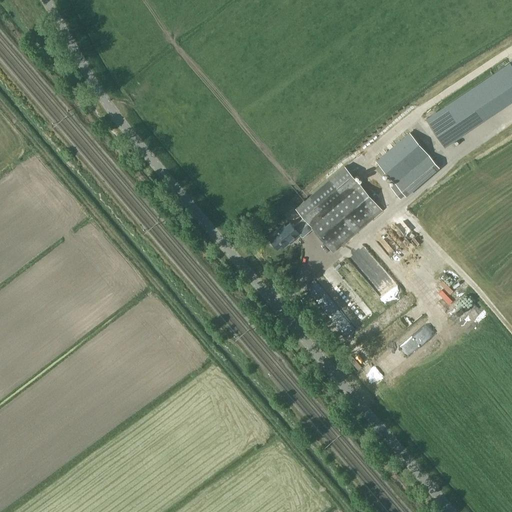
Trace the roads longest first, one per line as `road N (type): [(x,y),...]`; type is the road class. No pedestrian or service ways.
road 1 (unclassified): [(452,511),(119,120),(46,0)]
road 2 (track): [(276,306),(395,211),(359,164),(511,50)]
